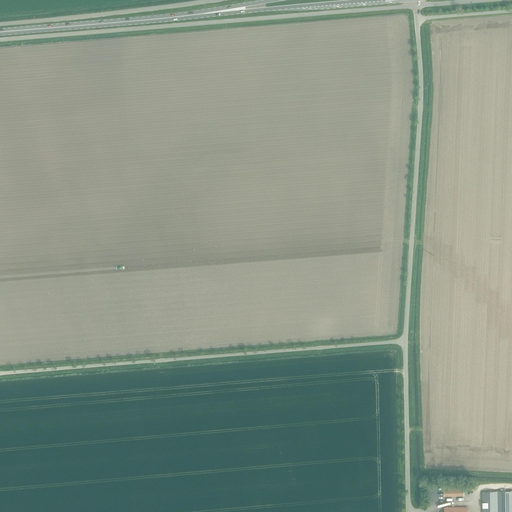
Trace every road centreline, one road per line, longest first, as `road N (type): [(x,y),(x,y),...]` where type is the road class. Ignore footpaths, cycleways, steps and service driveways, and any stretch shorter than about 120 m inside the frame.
road 1 (unclassified): [(0,40),(415,5)]
road 2 (unclassified): [(0,372),(404,341)]
road 3 (unclassified): [(404,341),(421,91),(415,5)]
road 4 (unclassified): [(0,24),(215,0)]
road 5 (primary): [(182,16),(386,0)]
road 6 (primary): [(0,32),(182,16)]
road 7 (unclassified): [(408,511),(404,341)]
